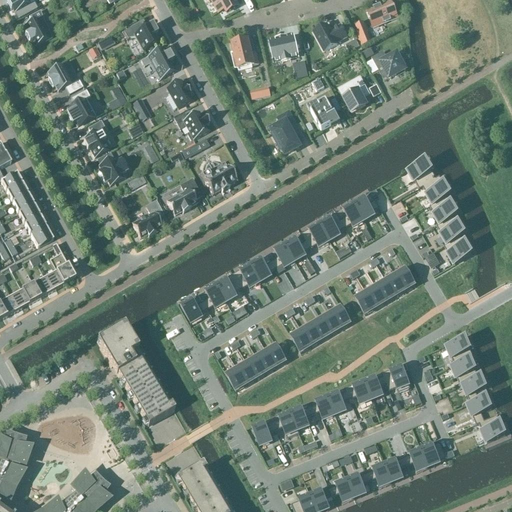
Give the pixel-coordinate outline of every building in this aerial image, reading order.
[(6,0),(8,4),(6,5),(10,12),(12,11),(14,15),(18,21),(33,12),(37,10),(34,5),(30,7),(26,0),(6,0)] [(218,14),(225,11),(227,14),(238,8),(233,0),(218,0),(213,3),(218,14)] [(392,7),(384,10),(383,7),(366,14),(372,28),(379,25),(380,28),(397,21),(392,7)] [(29,44),(30,44),(34,50),(52,40),(40,13),(29,19),(32,24),(22,29),(26,36),(25,36),(29,44)] [(131,40),(135,39),(143,54),(160,45),(155,37),(157,36),(152,27),(146,30),(142,23),(123,33),(127,41),(131,40)] [(327,27),(314,34),(324,54),(337,46),(336,45),(346,39),(340,28),(333,32),(334,32),(330,34),(327,27)] [(366,32),(359,34),(363,47),(371,44),(366,32)] [(277,43),(269,44),(274,64),(282,63),(282,65),(290,63),(290,61),(298,59),(293,39),(285,41),(285,38),(277,40),(277,43)] [(232,46),(238,71),(258,67),(252,41),(232,46)] [(353,51),(359,48),(355,41),(350,44),(353,51)] [(104,43),(97,46),(101,53),(107,50),(104,43)] [(365,62),(374,57),(370,49),(361,55),(365,62)] [(95,50),(88,54),(92,62),(99,58),(95,50)] [(153,73),(155,72),(160,82),(176,74),(170,64),(172,63),(168,55),(159,60),(156,54),(140,63),(143,69),(149,66),(153,73)] [(403,72),(405,72),(396,56),(387,61),(383,54),(371,60),(378,72),(383,69),(389,80),(396,76),(397,78),(404,74),(403,72)] [(297,81),(308,78),(305,65),(299,67),(300,72),(295,73),(297,81)] [(61,67),(47,75),(50,80),(47,81),(52,90),(55,89),(58,94),(65,90),(69,97),(83,90),(78,82),(72,70),(65,74),(61,67)] [(122,73),(116,76),(119,82),(125,79),(122,73)] [(369,96),(359,80),(352,84),(353,86),(344,91),(348,98),(344,101),(351,115),(365,107),(362,100),(369,96)] [(319,81),(312,85),(317,94),(324,90),(319,81)] [(178,111),(192,104),(188,97),(190,96),(186,89),(184,90),(181,83),(166,91),(178,111)] [(377,88),(370,91),(374,99),(381,96),(377,88)] [(269,89),(260,91),(262,100),(271,98),(269,89)] [(69,115),(66,117),(72,127),(75,125),(77,129),(96,119),(86,102),(90,100),(86,92),(70,101),(74,108),(67,111),(69,115)] [(141,101),(131,106),(140,123),(150,117),(141,101)] [(335,121),(325,103),(317,108),(318,111),(311,115),(321,133),(332,127),(330,124),(335,121)] [(190,143),(192,142),(193,143),(209,134),(206,128),(209,127),(205,119),(201,121),(198,115),(187,121),(184,116),(174,122),(179,131),(185,128),(189,136),(187,137),(190,143)] [(281,150),(285,157),(299,149),(295,142),(301,139),(289,117),(279,123),(281,127),(271,132),(273,135),(272,136),(276,144),(278,142),(282,150),(281,150)] [(85,144),(83,146),(87,153),(89,151),(94,161),(109,153),(104,143),(101,137),(107,134),(101,123),(87,130),(91,136),(83,141),(85,144)] [(198,147),(201,152),(208,148),(205,143),(198,147)] [(185,160),(192,157),(189,152),(183,155),(185,160)] [(101,173),(98,175),(104,185),(107,183),(110,189),(124,181),(121,176),(126,173),(121,162),(115,165),(113,160),(110,155),(101,160),(103,165),(98,168),(101,173)] [(180,155),(169,161),(172,165),(178,161),(180,166),(184,163),(180,155)] [(0,171),(11,166),(9,163),(11,162),(9,157),(7,158),(5,156),(0,158),(0,171)] [(155,156),(149,159),(153,166),(159,162),(155,156)] [(425,163),(408,173),(419,192),(423,190),(440,179),(439,178),(436,180),(425,163)] [(211,178),(208,172),(201,176),(204,182),(203,182),(212,198),(237,184),(228,169),(211,178)] [(0,184),(1,185),(6,195),(22,187),(20,182),(22,181),(19,176),(17,178),(16,175),(2,183),(0,178),(0,184)] [(141,178),(134,182),(139,189),(146,186),(141,178)] [(440,179),(423,190),(433,207),(450,196),(440,179)] [(197,206),(192,197),(198,194),(192,182),(179,189),(183,197),(167,206),(174,218),(182,214),(183,216),(190,212),(189,210),(197,206)] [(23,188),(22,187),(6,195),(13,207),(29,198),(26,193),(28,192),(25,187),(23,188)] [(433,207),(429,209),(440,226),(457,216),(447,199),(450,197),(450,196),(433,207)] [(29,199),(29,198),(13,207),(19,217),(35,209),(32,204),(34,203),(31,198),(29,199)] [(363,199),(353,206),(363,223),(373,217),(372,214),(379,210),(374,203),(367,207),(363,199)] [(154,233),(162,229),(157,220),(163,217),(156,203),(146,209),(150,217),(132,227),(140,241),(147,237),(148,239),(155,236),(154,233)] [(347,219),(340,223),(344,231),(351,227),(352,229),(363,223),(353,206),(342,212),(347,219)] [(35,210),(35,209),(19,217),(25,228),(41,220),(38,215),(40,214),(37,209),(35,210)] [(328,220),(318,226),(328,243),(339,237),(338,235),(344,231),(340,223),(336,216),(328,220)] [(440,226),(437,228),(447,246),(464,236),(454,219),(457,217),(457,216),(440,226)] [(41,221),(41,220),(25,228),(31,239),(47,231),(44,226),(46,225),(44,220),(41,221)] [(301,236),(305,243),(310,251),(317,247),(318,249),(328,243),(318,226),(301,236)] [(50,236),(47,231),(31,239),(37,251),(53,242),(52,240),(54,239),(52,235),(50,236)] [(447,246),(444,248),(455,267),(472,257),(461,239),(465,237),(464,236),(447,246)] [(294,240),(284,246),(294,263),(304,257),(303,255),(310,251),(305,243),(299,247),(294,240)] [(4,245),(8,252),(13,249),(9,242),(4,245)] [(278,260),(271,264),(276,272),(282,268),(284,270),(294,263),(284,246),(274,253),(278,260)] [(13,249),(8,252),(12,259),(17,256),(13,249)] [(5,253),(0,256),(4,263),(9,261),(5,253)] [(55,275),(67,268),(61,257),(49,263),(55,275)] [(336,257),(331,260),(334,265),(339,262),(336,257)] [(37,258),(33,261),(36,267),(41,265),(37,258)] [(260,261),(249,267),(260,284),(270,278),(269,276),(276,272),(271,264),(264,268),(260,261)] [(11,275),(17,271),(15,267),(8,270),(11,275)] [(249,267),(232,277),(241,292),(248,288),(249,290),(260,284),(249,267)] [(67,268),(55,275),(63,289),(75,282),(67,268)] [(307,272),(311,277),(316,274),(312,269),(307,272)] [(405,271),(394,277),(405,294),(415,288),(405,271)] [(63,289),(55,275),(44,281),(51,295),(63,289)] [(232,277),(215,287),(225,304),(236,298),(234,296),(241,292),(232,277)] [(394,277),(385,283),(395,300),(405,294),(394,277)] [(44,281),(33,287),(40,301),(51,295),(44,281)] [(385,283),(375,288),(385,306),(395,300),(385,283)] [(40,301),(33,287),(21,293),(29,307),(40,301)] [(209,301),(202,305),(207,312),(214,308),(215,310),(225,304),(215,287),(205,293),(209,301)] [(375,288),(365,294),(375,312),(385,306),(375,288)] [(21,293),(10,299),(18,313),(29,307),(21,293)] [(365,294),(355,300),(365,318),(375,312),(365,294)] [(18,313),(10,299),(0,305),(0,307),(6,319),(18,313)] [(191,301),(180,308),(190,325),(201,319),(200,316),(207,312),(202,305),(195,309),(191,301)] [(340,309),(330,315),(340,333),(350,326),(340,309)] [(330,315),(320,321),(330,338),(340,333),(330,315)] [(212,321),(215,326),(220,323),(217,318),(212,321)] [(232,318),(225,322),(228,327),(235,323),(232,318)] [(212,321),(206,324),(210,329),(215,326),(212,321)] [(320,321),(310,327),(321,344),(330,338),(320,321)] [(310,327),(300,333),(311,350),(321,344),(310,327)] [(300,333),(290,339),(300,356),(311,350),(300,333)] [(144,432),(174,414),(170,408),(126,334),(99,351),(116,379),(117,378),(119,381),(115,383),(144,432)] [(465,341),(447,349),(455,368),(452,369),(452,370),(473,361),(465,341)] [(275,347),(265,353),(276,371),(286,365),(275,347)] [(265,353),(256,359),(266,376),(276,371),(265,353)] [(256,359),(246,365),(256,382),(266,376),(256,359)] [(473,361),(452,370),(460,389),(481,380),(481,379),(478,381),(471,362),(474,361),(473,361)] [(246,365),(236,371),(246,388),(256,382),(246,365)] [(401,368),(381,376),(389,394),(396,390),(398,396),(410,391),(401,368)] [(236,371),(226,377),(236,394),(246,388),(236,371)] [(374,379),(363,383),(371,402),(382,397),(379,390),(386,387),(388,394),(389,394),(381,376),(382,379),(376,382),(374,379)] [(481,380),(460,389),(463,388),(470,406),(468,407),(468,408),(486,400),(479,403),(476,396),(486,392),(481,380)] [(363,383),(345,391),(349,403),(357,400),(359,407),(371,402),(363,383)] [(337,394),(326,399),(334,417),(345,412),(342,406),(349,403),(345,391),(344,391),(345,394),(339,397),(337,394)] [(417,398),(412,400),(415,408),(420,405),(417,398)] [(316,406),(309,410),(312,418),(320,415),(323,422),(334,417),(326,399),(315,403),(316,406)] [(486,400),(468,408),(476,427),(497,418),(484,423),(481,416),(491,412),(486,400)] [(300,409),(289,414),(299,437),(297,432),(308,428),(305,421),(312,418),(309,410),(302,413),(300,409)] [(279,422),(272,425),(275,433),(283,430),(287,441),(299,437),(289,414),(278,419),(279,422)] [(497,418),(476,427),(476,428),(479,426),(487,446),(505,438),(497,418)] [(263,425),(252,429),(259,448),(271,443),(268,436),(275,433),(272,425),(265,428),(263,425)] [(0,511),(96,511),(106,503),(103,500),(109,491),(104,487),(103,487),(94,477),(87,484),(84,481),(71,493),(75,496),(63,508),(58,511),(56,508),(49,511),(0,511),(0,504),(5,507),(21,476),(18,475),(19,468),(23,469),(28,452),(23,451),(26,442),(13,438),(7,435),(2,445),(0,444),(0,511)] [(431,446),(420,451),(427,469),(447,461),(440,445),(432,448),(431,446)] [(410,458),(402,461),(406,469),(413,466),(417,474),(427,469),(420,451),(409,455),(410,458)] [(445,456),(447,462),(455,459),(452,453),(445,456)] [(350,458),(339,462),(341,468),(353,463),(350,458)] [(394,461),(383,466),(390,485),(402,480),(399,472),(406,469),(402,461),(395,464),(394,461)] [(373,473),(365,476),(369,484),(376,481),(380,489),(390,485),(383,466),(372,471),(373,473)] [(231,511),(208,473),(209,473),(205,467),(175,484),(191,511),(231,511)] [(302,478),(304,483),(311,481),(309,475),(302,478)] [(357,477),(346,482),(353,500),(365,495),(362,487),(369,484),(365,476),(358,479),(357,477)] [(336,488),(328,491),(332,500),(339,497),(343,504),(353,500),(346,482),(335,486),(336,488)] [(291,483),(283,486),(286,493),(294,489),(291,483)] [(320,492),(309,497),(315,511),(324,511),(328,510),(325,503),(331,500),(332,500),(328,491),(321,494),(320,492)] [(299,504),(291,507),(293,511),(315,511),(309,497),(298,501),(299,504)] [(331,500),(325,503),(328,510),(334,508),(331,500)]
